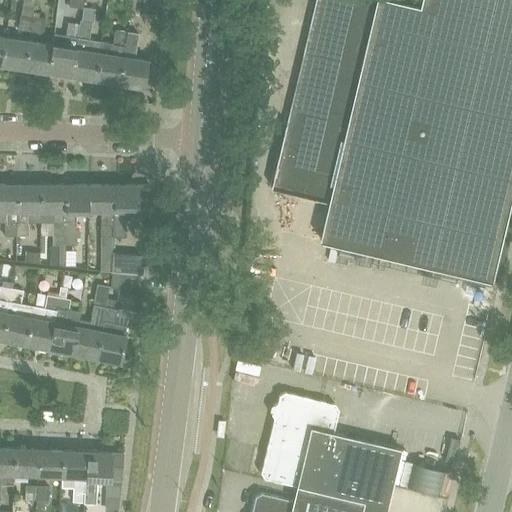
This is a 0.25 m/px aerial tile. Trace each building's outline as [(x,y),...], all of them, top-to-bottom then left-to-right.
[(154,12),(155,0),(142,0),(142,12),(154,12)] [(316,0),(273,188),(331,202),(378,0),(316,0)] [(397,0),(378,0),(331,202),(322,241),(495,282),(511,208),(511,0),(423,0),(422,6),(397,0)] [(17,30),(29,32),(32,17),(20,15),(17,30)] [(44,19),(32,17),(29,32),(41,34),(44,19)] [(71,77),(95,80),(101,42),(89,40),(92,23),(80,21),(79,25),(78,25),(71,77)] [(47,73),(71,77),(78,25),(68,23),(65,35),(53,33),(52,45),(47,73)] [(95,80),(118,84),(124,46),(122,46),(125,32),(115,30),(113,44),(101,42),(95,80)] [(147,60),(141,59),(134,58),(138,34),(126,31),(124,46),(118,84),(141,88),(142,88),(147,60)] [(0,65),(24,69),(28,41),(4,37),(0,65)] [(52,45),(28,41),(24,69),(47,73),(52,45)] [(0,183),(0,221),(4,221),(4,236),(15,236),(16,184),(0,183)] [(16,184),(15,236),(28,236),(28,222),(40,222),(40,211),(41,184),(16,184)] [(65,184),(41,184),(40,211),(40,222),(52,222),(52,245),(64,245),(65,184)] [(65,184),(64,245),(75,245),(76,211),(88,211),(89,184),(65,184)] [(100,236),(112,236),(112,228),(112,211),(113,184),(89,184),(88,211),(100,211),(100,236)] [(113,184),(112,211),(112,228),(112,236),(124,235),(124,211),(136,211),(137,208),(149,208),(149,184),(137,184),(113,184)] [(141,274),(142,255),(113,253),(111,271),(141,274)] [(100,259),(100,270),(111,271),(112,259),(100,259)] [(133,289),(135,274),(113,272),(111,287),(133,289)] [(0,338),(10,283),(2,281),(1,286),(0,285),(0,338)] [(0,339),(24,344),(31,305),(21,303),(23,291),(11,289),(12,283),(10,283),(0,338),(0,339)] [(70,353),(94,358),(106,299),(108,286),(97,283),(88,326),(76,324),(70,353)] [(70,353),(76,324),(79,312),(66,309),(68,299),(65,298),(67,287),(59,286),(57,297),(48,349),(70,353)] [(31,305),(24,344),(48,349),(57,297),(46,295),(44,307),(31,305)] [(126,325),(112,322),(116,301),(106,299),(94,358),(118,362),(118,363),(119,363),(124,334),(126,325)] [(274,412),(270,413),(273,417),(261,469),(260,472),(263,478),(295,486),(387,507),(400,448),(364,439),(333,432),(338,409),(334,403),(314,399),(284,391),(278,395),(277,402),(273,404),(275,407),(274,412)] [(12,484),(13,474),(14,447),(0,446),(0,494),(1,484),(12,484)] [(13,474),(37,476),(38,448),(14,447),(13,474)] [(38,448),(37,476),(61,477),(62,450),(38,448)] [(83,502),(86,451),(62,450),(61,477),(73,477),(71,502),(83,502)] [(103,495),(119,496),(121,479),(122,453),(110,452),(86,451),(83,502),(96,503),(97,478),(104,479),(103,495)] [(24,499),(36,500),(37,485),(25,485),(24,499)] [(48,486),(37,485),(36,500),(48,500),(48,486)] [(385,511),(387,507),(295,486),(292,500),(260,492),(254,496),(250,511),(385,511)]
